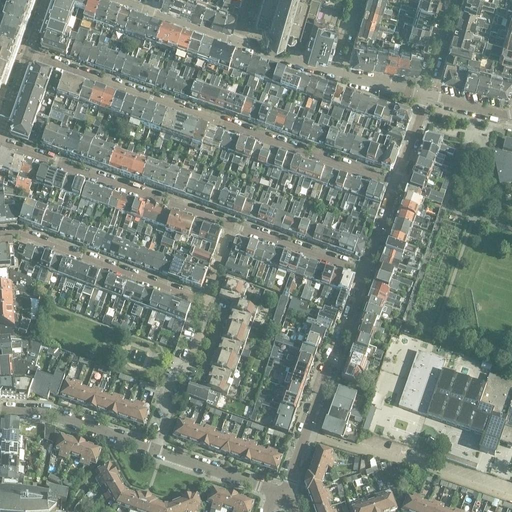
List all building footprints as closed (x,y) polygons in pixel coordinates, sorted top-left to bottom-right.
[(0,0),(0,6),(6,9),(25,15),(29,5),(15,0),(0,0)] [(55,0),(55,2),(75,9),(86,13),(90,2),(84,0),(55,0)] [(170,0),(168,8),(178,11),(182,0),(170,0)] [(182,0),(178,11),(189,15),(193,0),(182,0)] [(193,0),(189,15),(199,19),(205,0),(193,0)] [(205,0),(199,19),(209,22),(216,3),(217,0),(205,0)] [(217,0),(216,3),(209,22),(220,26),(226,6),(228,0),(232,0),(235,1),(239,2),(239,0),(217,0)] [(228,0),(226,6),(220,26),(229,29),(232,28),(237,10),(235,9),(233,8),(234,4),(238,5),(239,2),(235,1),(232,0),(228,0)] [(265,29),(266,29),(266,28),(265,33),(264,33),(265,34),(266,33),(283,38),(284,39),(285,39),(284,37),(285,33),(286,33),(286,36),(289,38),(293,38),(296,34),(295,31),(298,32),(299,33),(308,0),(260,0),(255,20),(263,22),(261,23),(260,26),(262,29),(265,29)] [(306,39),(307,39),(313,16),(318,0),(308,0),(299,33),(298,32),(298,33),(299,33),(297,36),(300,39),(303,40),(306,39)] [(373,0),(366,0),(365,6),(383,12),(383,11),(391,14),(391,12),(392,9),(384,7),(385,3),(373,0)] [(418,0),(418,4),(435,9),(437,0),(436,0),(418,0)] [(473,0),(462,0),(461,6),(479,11),(480,7),(493,11),(495,12),(496,7),(491,6),(481,2),(473,0)] [(55,2),(51,14),(71,21),(82,24),(86,13),(75,9),(55,2)] [(90,2),(86,13),(83,22),(82,24),(80,30),(88,33),(90,34),(93,25),(100,5),(90,2)] [(400,7),(415,12),(432,17),(435,9),(418,4),(417,8),(403,4),(401,3),(400,7)] [(100,5),(93,25),(90,34),(94,35),(100,37),(102,33),(103,29),(110,9),(100,5)] [(0,18),(2,20),(22,26),(25,15),(6,9),(0,6),(0,18)] [(365,6),(362,15),(380,20),(381,16),(390,18),(390,17),(397,19),(398,16),(394,14),(391,14),(383,11),(383,12),(365,6)] [(461,6),(458,14),(477,19),(485,22),(486,18),(478,16),(479,11),(461,6)] [(414,16),(413,21),(430,25),(432,17),(415,12),(400,7),(398,12),(414,16)] [(110,9),(103,29),(102,33),(112,36),(114,32),(120,13),(110,9)] [(120,13),(114,32),(118,34),(117,37),(123,39),(124,36),(131,16),(120,13)] [(51,14),(47,25),(67,32),(78,36),(80,30),(82,24),(71,21),(51,14)] [(458,14),(456,23),(474,28),(475,24),(489,28),(490,24),(485,22),(477,19),(458,14)] [(362,15),(360,23),(378,28),(383,30),(392,33),(394,28),(379,24),(380,20),(362,15)] [(131,16),(124,36),(123,39),(122,42),(132,46),(134,40),(141,20),(131,16)] [(313,16),(307,39),(302,54),(318,59),(318,57),(326,59),(329,57),(338,27),(335,26),(324,23),(325,20),(313,16)] [(0,31),(18,37),(22,26),(2,20),(0,18),(0,31)] [(141,20),(134,40),(132,46),(143,50),(145,43),(151,24),(141,20)] [(403,26),(411,29),(428,34),(430,25),(413,21),(412,25),(404,22),(403,26)] [(369,35),(375,37),(380,38),(383,30),(378,28),(360,23),(358,31),(369,35)] [(456,23),(453,31),(472,36),(472,37),(487,41),(488,37),(473,33),(474,28),(456,23)] [(145,43),(143,50),(142,50),(146,52),(147,52),(150,45),(155,47),(162,27),(151,24),(145,43)] [(47,25),(43,37),(70,46),(74,47),(75,44),(76,42),(78,36),(67,32),(47,25)] [(399,35),(408,37),(408,38),(423,42),(425,42),(428,34),(411,29),(403,26),(402,26),(399,35)] [(496,31),(506,34),(511,35),(511,26),(508,26),(507,30),(497,27),(496,31)] [(162,27),(155,47),(165,51),(172,31),(162,27)] [(75,44),(74,47),(70,59),(78,62),(88,33),(80,30),(78,36),(76,42),(75,44)] [(504,38),(503,42),(511,44),(511,35),(506,34),(496,31),(490,30),(489,34),(504,38)] [(0,43),(14,48),(18,37),(0,31),(0,43)] [(172,31),(165,51),(166,51),(164,54),(162,60),(168,62),(173,63),(176,54),(183,34),(172,31)] [(349,60),(351,63),(361,65),(366,45),(359,43),(360,38),(368,40),(369,35),(358,31),(354,42),(349,60)] [(453,31),(451,40),(472,46),(471,50),(483,54),(485,50),(486,46),(487,41),(472,37),(472,36),(453,31)] [(88,33),(78,62),(87,64),(92,48),(89,47),(93,35),(90,34),(88,33)] [(183,34),(176,54),(173,63),(178,65),(183,67),(186,58),(193,38),(183,34)] [(366,45),(361,65),(372,66),(377,45),(377,47),(371,45),(372,41),(373,42),(374,37),(369,35),(366,45)] [(43,37),(40,45),(42,49),(66,57),(70,46),(43,37)] [(92,48),(87,64),(95,68),(105,39),(100,37),(99,42),(97,50),(92,48)] [(193,38),(186,58),(183,67),(186,68),(190,69),(193,71),(196,62),(203,42),(193,38)] [(105,39),(95,68),(104,70),(109,54),(105,53),(110,41),(105,39)] [(448,49),(460,52),(469,55),(471,50),(472,46),(451,40),(448,49)] [(377,45),(372,66),(382,67),(389,47),(390,42),(383,41),(382,46),(378,45),(377,45)] [(486,46),(501,50),(511,53),(511,44),(503,42),(502,46),(487,41),(486,46)] [(203,42),(196,62),(193,71),(194,71),(199,72),(203,74),(204,74),(206,70),(207,65),(214,45),(203,42)] [(389,47),(382,67),(394,69),(399,48),(394,47),(395,44),(390,42),(389,47)] [(0,55),(10,59),(14,48),(0,43),(0,55)] [(109,54),(104,70),(112,73),(118,57),(121,49),(122,46),(118,44),(114,56),(109,54)] [(214,45),(207,65),(206,70),(216,73),(217,69),(224,49),(214,45)] [(410,50),(404,70),(414,71),(417,69),(422,52),(423,48),(416,46),(415,50),(411,48),(410,50)] [(500,54),(499,58),(505,60),(510,62),(511,62),(511,53),(501,50),(486,46),(485,50),(500,54)] [(399,48),(394,69),(404,70),(410,50),(399,48)] [(118,57),(112,73),(120,76),(126,60),(127,60),(128,57),(124,56),(125,50),(121,49),(118,57)] [(126,60),(120,76),(129,79),(139,51),(134,49),(130,61),(127,60),(126,60)] [(224,49),(217,69),(224,71),(222,76),(226,78),(228,73),(229,70),(235,53),(224,49)] [(448,49),(446,58),(440,76),(442,79),(451,81),(457,61),(458,61),(460,52),(448,49)] [(139,51),(129,79),(137,82),(143,66),(144,62),(140,61),(143,53),(142,52),(139,51)] [(235,53),(229,70),(233,71),(231,78),(235,80),(237,73),(243,56),(235,53)] [(0,67),(7,69),(10,59),(0,55),(0,67)] [(467,63),(461,83),(473,86),(479,66),(473,65),(475,57),(469,55),(467,63)] [(143,66),(137,82),(146,85),(151,69),(156,57),(151,56),(147,67),(143,66)] [(243,56),(237,73),(235,80),(237,80),(237,79),(240,79),(241,74),(246,76),(252,59),(243,56)] [(151,69),(146,85),(154,88),(160,72),(156,71),(160,59),(156,58),(156,57),(151,69)] [(252,59),(246,76),(250,77),(245,88),(250,90),(254,79),(260,62),(252,59)] [(502,72),(496,92),(506,95),(509,93),(511,81),(511,74),(511,75),(507,74),(510,62),(505,60),(504,65),(502,72)] [(457,61),(451,81),(461,83),(467,63),(458,61),(457,61)] [(160,72),(154,88),(163,91),(169,75),(173,63),(168,62),(164,73),(160,72)] [(260,62),(254,79),(250,90),(253,91),(255,92),(259,80),(263,82),(269,65),(260,62)] [(169,75),(163,91),(171,94),(177,78),(178,78),(180,73),(176,71),(178,65),(173,63),(169,75)] [(269,65),(263,82),(267,83),(263,95),(266,96),(267,96),(271,85),(277,68),(269,65)] [(479,66),(473,86),(485,89),(490,69),(479,66)] [(32,69),(29,79),(57,89),(60,79),(61,77),(35,68),(32,69)] [(177,78),(171,94),(180,97),(186,81),(190,69),(186,68),(182,80),(178,78),(177,78)] [(277,68),(271,85),(275,86),(271,98),(276,99),(280,88),(286,71),(277,68)] [(186,81),(180,97),(189,100),(194,84),(190,83),(194,71),(193,71),(190,69),(186,81)] [(490,69),(485,89),(496,92),(502,72),(490,69)] [(286,71),(280,88),(276,99),(279,100),(283,102),(284,102),(285,100),(286,98),(281,96),(284,89),(288,91),(294,74),(286,71)] [(194,84),(189,100),(198,104),(203,87),(199,86),(203,74),(199,72),(195,84),(194,84)] [(294,74),(288,91),(292,92),(289,99),(288,101),(285,100),(284,102),(292,105),(293,105),(297,94),(302,77),(294,74)] [(203,87),(198,104),(206,107),(212,90),(216,79),(208,75),(206,80),(211,82),(208,89),(203,87)] [(62,80),(59,89),(55,101),(51,112),(62,116),(67,101),(74,81),(63,77),(62,80)] [(302,77),(297,94),(293,105),(296,107),(297,107),(301,95),(305,97),(311,80),(302,77)] [(57,89),(29,79),(25,90),(55,101),(59,89),(57,89)] [(212,90),(206,107),(215,110),(221,93),(216,92),(220,80),(216,79),(212,90)] [(311,80),(305,97),(308,98),(306,105),(302,104),(301,108),(308,111),(309,111),(313,100),(319,83),(311,80)] [(74,81),(67,101),(62,116),(65,117),(69,118),(73,120),(78,105),(85,85),(74,81)] [(319,83),(313,100),(309,111),(314,113),(317,102),(322,104),(328,86),(319,83)] [(229,96),(223,113),(232,116),(237,99),(234,98),(238,86),(233,84),(232,89),(229,96)] [(85,85),(78,105),(73,120),(78,121),(80,115),(79,115),(82,106),(89,108),(96,89),(85,85)] [(328,86),(322,104),(318,114),(321,115),(326,117),(327,117),(328,114),(323,113),(326,105),(330,107),(331,106),(337,89),(328,86)] [(221,93),(215,110),(223,113),(229,96),(232,89),(228,88),(225,95),(221,93)] [(237,99),(232,116),(240,119),(250,90),(245,88),(243,95),(239,94),(237,99)] [(96,89),(89,108),(99,112),(105,92),(96,89)] [(337,89),(331,106),(335,107),(330,118),(335,120),(339,108),(345,92),(337,89)] [(55,101),(25,90),(21,102),(40,109),(40,108),(51,112),(55,101)] [(250,90),(240,119),(248,121),(254,105),(255,101),(252,100),(253,91),(250,90)] [(105,92),(99,112),(109,115),(116,96),(105,92)] [(345,92),(339,108),(335,120),(338,121),(340,122),(344,110),(348,111),(353,95),(345,92)] [(254,105),(248,121),(256,124),(262,108),(266,96),(263,95),(262,94),(258,106),(254,105)] [(353,95),(348,111),(351,113),(347,124),(351,126),(352,126),(356,114),(362,98),(353,95)] [(116,96),(109,115),(120,119),(126,100),(116,96)] [(262,108),(256,124),(265,127),(271,111),(274,99),(270,97),(266,109),(262,108)] [(362,98),(356,114),(352,126),(359,128),(360,129),(361,126),(357,125),(360,116),(364,117),(370,101),(362,98)] [(271,111),(265,127),(273,130),(279,114),(275,112),(279,100),(274,99),(271,111)] [(126,100),(120,119),(130,123),(137,103),(126,100)] [(370,101),(364,117),(368,119),(364,130),(367,131),(369,132),(373,120),(378,104),(370,101)] [(21,102),(17,113),(36,120),(47,124),(48,119),(51,112),(40,108),(40,109),(21,102)] [(279,114),(273,130),(282,133),(288,117),(292,105),(284,102),(283,102),(281,107),(285,108),(283,115),(279,114)] [(137,103),(130,123),(128,129),(138,132),(140,126),(147,107),(137,103)] [(378,104),(373,120),(369,132),(375,134),(377,135),(378,131),(374,129),(377,122),(381,123),(387,106),(378,104)] [(288,117),(282,133),(290,136),(296,120),(292,118),(296,107),(293,105),(292,105),(288,117)] [(387,106),(381,123),(385,124),(382,132),(378,131),(377,135),(380,136),(385,138),(389,128),(390,126),(391,121),(395,109),(387,106)] [(147,107),(140,126),(138,132),(135,142),(139,144),(142,136),(143,137),(146,128),(150,130),(157,111),(147,107)] [(391,121),(407,127),(411,117),(410,114),(409,114),(395,109),(391,121)] [(157,111),(150,130),(148,136),(158,139),(160,134),(160,133),(167,114),(157,111)] [(305,123),(299,139),(307,142),(313,126),(309,124),(312,116),(312,117),(314,113),(309,111),(308,111),(307,114),(305,123)] [(51,112),(48,119),(62,124),(65,117),(62,116),(51,112)] [(17,113),(13,125),(43,135),(47,124),(36,120),(17,113)] [(167,114),(160,133),(160,134),(158,139),(155,149),(160,151),(163,141),(169,143),(171,138),(178,118),(167,114)] [(296,120),(290,136),(299,139),(305,123),(307,114),(305,114),(304,116),(302,115),(300,121),(296,120)] [(313,126),(307,142),(316,145),(326,117),(321,115),(317,127),(313,126)] [(59,132),(52,151),(64,156),(71,136),(66,134),(67,130),(66,127),(69,118),(65,117),(62,124),(59,132)] [(326,117),(316,145),(324,148),(330,131),(326,130),(330,118),(327,117),(326,117)] [(171,138),(181,141),(188,122),(178,118),(171,138)] [(330,131),(324,148),(333,151),(343,123),(340,122),(338,121),(334,133),(330,131)] [(390,126),(389,128),(405,134),(407,127),(391,121),(390,126)] [(188,122),(181,141),(180,145),(190,148),(191,145),(198,125),(188,122)] [(343,123),(333,151),(341,154),(347,137),(343,136),(347,124),(343,123)] [(13,125),(10,134),(11,137),(39,147),(43,135),(13,125)] [(198,125),(191,145),(190,148),(201,152),(201,151),(202,149),(203,146),(209,129),(198,125)] [(347,137),(341,154),(349,157),(359,128),(352,126),(351,126),(350,130),(353,131),(351,139),(347,137)] [(41,145),(41,147),(52,151),(59,132),(48,128),(42,145),(41,145)] [(359,128),(349,157),(357,160),(363,143),(359,142),(364,130),(360,129),(359,128)] [(387,138),(391,140),(399,143),(402,143),(405,134),(389,128),(385,138),(387,138)] [(209,129),(203,146),(202,149),(201,151),(209,154),(211,148),(216,132),(209,129)] [(363,143),(357,160),(365,163),(375,134),(369,132),(367,131),(365,137),(369,138),(367,144),(363,143)] [(216,132),(211,148),(209,154),(208,156),(212,157),(214,150),(218,151),(224,134),(216,132)] [(224,134),(218,151),(222,152),(220,158),(222,158),(221,160),(223,161),(226,154),(232,137),(224,134)] [(375,134),(365,163),(373,165),(379,149),(376,147),(380,136),(377,135),(375,134)] [(71,136),(64,156),(76,160),(82,140),(71,136)] [(425,138),(422,146),(439,151),(453,156),(454,152),(441,147),(442,143),(442,140),(427,137),(427,136),(424,138),(425,138)] [(232,137),(226,154),(223,161),(227,163),(230,155),(234,157),(240,140),(232,137)] [(379,149),(373,165),(380,168),(381,167),(382,167),(388,149),(391,140),(387,138),(383,150),(379,149)] [(511,141),(505,139),(505,140),(503,149),(502,149),(502,150),(511,152),(511,141)] [(93,143),(82,140),(76,160),(86,163),(93,143)] [(104,147),(97,167),(108,171),(115,152),(115,151),(109,149),(111,142),(107,140),(104,147)] [(240,140),(234,157),(238,158),(233,170),(238,171),(242,159),(248,143),(240,140)] [(381,167),(380,168),(390,171),(392,170),(398,153),(402,143),(399,143),(391,140),(388,149),(382,167),(381,167)] [(104,147),(93,143),(86,163),(97,167),(104,147)] [(248,143),(242,159),(238,171),(242,173),(246,161),(249,162),(255,145),(248,143)] [(255,145),(249,162),(253,164),(251,171),(255,173),(257,165),(263,148),(255,145)] [(422,146),(419,154),(449,164),(450,160),(445,158),(438,155),(439,151),(422,146)] [(126,156),(119,175),(130,179),(137,160),(131,158),(134,149),(129,147),(126,156)] [(115,152),(108,171),(119,175),(126,156),(119,153),(120,150),(116,148),(115,151),(115,152)] [(263,148),(257,165),(253,178),(252,183),(258,185),(260,181),(256,180),(262,166),(265,168),(271,151),(263,148)] [(140,149),(137,160),(130,179),(141,183),(147,164),(148,162),(149,159),(144,157),(146,151),(140,149)] [(271,151),(265,168),(269,169),(266,178),(270,179),(273,171),(279,154),(271,151)] [(511,156),(492,151),(499,187),(511,184),(511,156)] [(1,154),(0,155),(0,186),(2,187),(6,187),(9,176),(12,169),(11,169),(15,159),(1,154)] [(279,154),(273,171),(270,179),(269,181),(273,183),(277,172),(281,173),(287,156),(279,154)] [(419,154),(416,162),(433,168),(435,164),(442,167),(442,166),(447,168),(449,164),(419,154)] [(287,156),(281,173),(285,174),(280,186),(284,187),(286,183),(288,175),(294,159),(287,156)] [(12,169),(9,176),(6,187),(14,190),(18,179),(24,163),(15,159),(11,169),(12,169)] [(294,159),(288,175),(286,183),(290,184),(292,177),(296,178),(302,162),(294,159)] [(147,164),(141,183),(152,187),(159,166),(148,162),(147,164)] [(302,162),(296,178),(300,179),(295,195),(298,196),(304,180),(303,180),(309,164),(302,162)] [(443,172),(433,168),(416,162),(413,171),(430,177),(440,180),(443,172)] [(14,190),(22,194),(29,196),(30,193),(29,192),(29,190),(24,188),(32,165),(24,163),(18,179),(14,190)] [(309,164),(303,180),(304,180),(298,196),(297,199),(300,200),(301,200),(302,197),(307,182),(311,183),(317,167),(309,164)] [(24,188),(29,190),(31,184),(35,186),(41,168),(32,165),(24,188)] [(159,166),(152,187),(163,190),(169,170),(159,166)] [(317,167),(311,183),(315,184),(310,197),(314,198),(318,186),(324,170),(317,167)] [(41,168),(35,186),(39,187),(36,196),(40,197),(43,189),(50,171),(41,168)] [(169,170),(163,190),(173,194),(180,174),(169,170)] [(180,174),(173,194),(184,198),(191,178),(193,174),(182,170),(180,174)] [(324,170),(318,186),(314,198),(312,204),(315,205),(316,202),(317,203),(322,187),(326,188),(332,172),(324,170)] [(43,189),(40,197),(39,200),(44,202),(48,190),(51,191),(52,190),(52,191),(58,174),(50,171),(43,189)] [(413,171),(410,179),(427,185),(433,187),(434,183),(436,183),(438,179),(430,177),(413,171)] [(214,191),(209,207),(217,209),(222,194),(218,192),(222,180),(221,179),(223,173),(220,172),(218,178),(218,180),(216,186),(214,191)] [(332,172),(326,188),(329,190),(325,202),(329,204),(334,191),(339,175),(332,172)] [(191,178),(184,198),(193,201),(198,185),(200,180),(202,175),(202,174),(198,173),(195,179),(191,178)] [(58,174),(52,191),(48,203),(50,204),(52,205),(57,192),(61,194),(66,177),(58,174)] [(339,175),(334,191),(329,204),(328,206),(332,208),(338,192),(341,194),(347,178),(339,175)] [(66,177),(61,194),(56,206),(59,207),(61,208),(65,195),(70,197),(75,180),(66,177)] [(216,186),(218,180),(210,177),(208,183),(216,186)] [(347,178),(341,194),(345,195),(340,209),(344,211),(345,209),(349,196),(355,180),(347,178)] [(410,179),(407,188),(442,201),(445,192),(440,190),(439,195),(431,191),(426,189),(427,185),(410,179)] [(75,180),(70,197),(65,210),(67,210),(71,212),(72,209),(73,207),(76,199),(79,200),(85,184),(75,180)] [(198,185),(193,201),(201,204),(206,188),(208,183),(202,181),(200,180),(198,185)] [(355,180),(349,196),(345,209),(348,210),(353,198),(356,199),(362,183),(355,180)] [(362,183),(356,199),(360,200),(358,207),(361,209),(364,202),(369,185),(362,183)] [(87,184),(81,200),(76,214),(81,216),(84,207),(88,209),(90,203),(95,187),(87,184)] [(230,197),(225,212),(233,215),(238,200),(234,198),(238,187),(234,185),(233,190),(230,197)] [(377,188),(369,185),(364,202),(360,211),(368,214),(371,204),(377,188)] [(0,197),(3,197),(15,198),(16,193),(6,189),(2,190),(2,187),(0,186),(0,197)] [(95,187),(90,203),(85,217),(90,219),(95,205),(98,206),(104,190),(95,187)] [(206,188),(201,204),(209,207),(214,191),(206,188)] [(222,194),(217,209),(225,212),(230,197),(233,190),(228,188),(227,191),(224,190),(222,194)] [(238,200),(233,215),(241,218),(246,202),(250,189),(246,188),(243,196),(240,194),(238,200)] [(377,188),(371,204),(375,206),(379,207),(385,191),(377,188)] [(407,188),(404,197),(409,199),(409,198),(421,203),(423,204),(425,200),(428,200),(441,205),(442,201),(407,188)] [(246,202),(241,218),(248,221),(254,205),(250,204),(254,191),(250,189),(246,202)] [(262,208),(256,223),(265,226),(270,211),(265,209),(270,197),(271,194),(275,196),(277,192),(269,189),(267,194),(266,196),(262,208)] [(104,190),(98,206),(99,206),(94,221),(99,223),(104,208),(107,209),(113,193),(104,190)] [(113,193),(107,209),(111,211),(106,225),(110,227),(115,212),(120,196),(113,193)] [(254,205),(248,221),(256,223),(262,208),(266,196),(267,194),(263,193),(258,207),(254,205)] [(120,196),(115,212),(110,227),(114,228),(119,213),(122,214),(128,199),(120,196)] [(3,197),(0,197),(0,223),(3,223),(17,222),(25,199),(20,198),(15,198),(3,197)] [(404,197),(401,205),(418,210),(433,216),(434,212),(427,210),(428,208),(420,206),(421,203),(409,198),(409,199),(404,197)] [(270,211),(265,226),(272,229),(278,214),(282,201),(283,199),(279,198),(274,212),(270,211)] [(128,199),(122,214),(127,216),(122,231),(126,232),(129,222),(131,217),(130,217),(136,201),(128,199)] [(299,204),(288,235),(297,238),(302,222),(297,221),(301,210),(304,202),(301,200),(300,200),(299,204)] [(140,221),(146,205),(136,201),(130,217),(131,217),(129,222),(133,223),(134,223),(135,219),(140,221)] [(278,214),(272,229),(280,232),(286,217),(282,215),(286,203),(282,201),(278,214)] [(26,203),(19,222),(30,227),(37,207),(26,203)] [(286,217),(280,232),(288,235),(299,204),(295,203),(290,218),(286,217)] [(48,211),(40,231),(49,234),(55,216),(51,215),(52,210),(57,211),(59,207),(56,206),(52,205),(50,204),(47,211),(48,211)] [(146,205),(140,221),(136,232),(140,234),(144,222),(149,224),(154,208),(146,205)] [(401,205),(398,213),(429,223),(430,219),(424,217),(425,216),(417,214),(418,210),(401,205)] [(37,207),(30,227),(40,231),(48,211),(47,211),(37,207)] [(55,216),(49,234),(57,237),(67,210),(65,210),(61,208),(59,207),(57,211),(61,213),(59,218),(55,216)] [(154,208),(149,224),(144,236),(149,238),(152,231),(151,230),(153,225),(158,227),(163,211),(154,208)] [(310,225),(305,240),(312,243),(318,228),(314,227),(320,210),(316,208),(315,211),(310,225)] [(67,210),(57,237),(66,240),(72,224),(72,223),(68,221),(71,212),(67,210)] [(302,222),(297,238),(305,240),(310,225),(315,211),(311,210),(306,224),(302,222)] [(318,228),(312,243),(320,246),(326,231),(331,216),(333,212),(330,210),(328,214),(327,214),(321,229),(318,228)] [(163,211),(158,227),(155,233),(164,236),(172,214),(163,211)] [(349,217),(357,220),(359,215),(351,212),(349,217)] [(396,220),(413,226),(421,229),(422,226),(427,228),(429,223),(398,213),(396,220)] [(165,233),(164,236),(163,239),(174,243),(176,237),(183,218),(172,214),(165,233)] [(367,223),(367,224),(372,226),(375,218),(368,215),(365,222),(367,223)] [(326,231),(320,246),(328,249),(334,234),(330,232),(335,217),(331,216),(326,231)] [(81,226),(74,243),(82,246),(89,229),(85,227),(87,221),(89,222),(90,219),(85,217),(84,217),(83,219),(81,226)] [(341,236),(336,252),(344,254),(349,239),(345,238),(352,219),(348,217),(346,223),(341,236)] [(72,224),(66,240),(74,243),(81,226),(83,219),(79,218),(77,224),(72,223),(72,224)] [(183,218),(176,237),(174,243),(178,244),(185,247),(186,247),(188,241),(189,238),(194,222),(183,218)] [(396,220),(393,228),(410,234),(422,238),(424,234),(412,230),(413,226),(396,220)] [(89,229),(82,246),(91,249),(101,223),(99,223),(94,221),(92,225),(95,226),(94,231),(89,229)] [(136,232),(131,230),(133,223),(129,222),(126,232),(134,236),(136,232)] [(194,222),(189,238),(188,241),(186,247),(194,250),(194,249),(198,241),(203,226),(194,222)] [(334,234),(328,249),(336,252),(341,236),(346,223),(343,222),(342,225),(341,225),(337,235),(334,234)] [(101,223),(91,249),(99,252),(106,235),(102,234),(104,228),(109,230),(110,227),(106,225),(101,223)] [(203,226),(198,241),(194,249),(199,251),(202,242),(206,244),(212,229),(203,226)] [(106,235),(99,252),(108,256),(114,238),(118,229),(114,228),(110,237),(106,235)] [(349,239),(344,254),(352,257),(358,242),(362,229),(358,228),(354,241),(349,239)] [(393,228),(390,236),(408,242),(409,239),(421,243),(422,238),(410,234),(393,228)] [(114,238),(108,256),(116,259),(123,242),(119,240),(121,234),(123,231),(122,231),(118,229),(114,238)] [(212,229),(206,244),(211,246),(209,251),(207,254),(212,256),(214,252),(221,232),(212,229)] [(358,242),(352,257),(359,260),(361,259),(368,238),(364,236),(366,230),(362,229),(358,242)] [(131,245),(125,262),(133,265),(140,248),(136,246),(140,235),(136,233),(135,236),(131,245)] [(123,242),(116,259),(125,262),(131,245),(135,236),(131,234),(130,238),(127,243),(123,242)] [(390,236),(388,243),(405,250),(416,253),(418,249),(407,245),(408,242),(390,236)] [(236,239),(229,258),(227,264),(234,267),(236,261),(238,255),(243,240),(238,238),(236,239)] [(148,251),(142,268),(150,271),(157,254),(153,253),(156,245),(157,240),(153,239),(151,245),(148,251)] [(174,243),(163,239),(160,247),(172,251),(173,248),(176,249),(178,244),(174,243)] [(243,240),(238,255),(241,257),(239,262),(237,268),(241,270),(243,264),(251,243),(243,240)] [(140,248),(133,265),(142,268),(148,251),(151,245),(142,242),(140,248)] [(0,250),(7,250),(7,252),(11,251),(12,251),(13,251),(13,243),(12,243),(0,243),(0,250)] [(251,243),(243,264),(241,270),(249,272),(250,267),(252,261),(253,260),(258,245),(251,243)] [(388,243),(385,252),(402,258),(409,260),(407,267),(418,271),(423,257),(417,255),(417,254),(416,253),(405,250),(388,243)] [(258,245),(253,260),(252,261),(256,263),(251,277),(256,279),(261,264),(266,248),(258,245)] [(23,257),(21,262),(26,264),(24,270),(25,270),(22,276),(24,277),(26,277),(29,272),(31,266),(37,250),(27,246),(26,251),(24,256),(23,257)] [(19,248),(17,255),(23,257),(24,256),(26,251),(19,248)] [(157,254),(150,271),(159,275),(168,250),(164,248),(161,256),(157,254)] [(266,248),(261,264),(256,279),(261,280),(266,266),(269,267),(275,251),(266,248)] [(194,250),(191,258),(191,259),(198,261),(203,263),(209,265),(212,256),(207,254),(199,251),(194,249),(194,250)] [(7,250),(0,250),(0,270),(7,270),(18,269),(17,254),(14,254),(13,251),(12,251),(11,251),(7,252),(7,250)] [(31,266),(29,272),(33,273),(35,267),(40,269),(43,261),(46,253),(37,250),(31,266)] [(168,250),(159,275),(168,278),(174,261),(170,259),(173,251),(172,251),(168,250)] [(275,251),(269,267),(273,268),(266,288),(271,290),(274,282),(278,270),(283,254),(275,251)] [(385,252),(382,259),(399,265),(407,267),(409,260),(402,258),(385,252)] [(36,278),(35,281),(36,281),(37,281),(39,282),(40,282),(42,283),(45,284),(47,278),(48,276),(49,273),(50,269),(52,264),(55,257),(50,255),(46,253),(43,261),(40,269),(36,278)] [(174,261),(168,278),(178,282),(188,257),(177,253),(174,261)] [(283,254),(278,270),(274,282),(278,284),(282,272),(286,273),(292,257),(283,254)] [(48,276),(45,284),(48,285),(53,274),(58,276),(64,260),(55,257),(52,264),(50,269),(49,273),(48,276)] [(188,257),(178,282),(189,286),(195,269),(196,266),(190,264),(191,259),(188,257)] [(292,257),(286,273),(290,274),(283,295),(287,296),(288,295),(292,283),(294,276),(300,260),(292,257)] [(382,259),(379,267),(396,273),(397,270),(411,275),(412,270),(399,265),(382,259)] [(64,260),(58,276),(62,278),(59,288),(58,290),(62,292),(63,290),(63,289),(64,287),(67,280),(73,264),(64,260)] [(300,260),(294,276),(303,279),(309,263),(300,260)] [(309,263),(303,279),(306,280),(300,299),(305,301),(311,282),(317,266),(309,263)] [(67,280),(64,287),(73,290),(74,288),(76,283),(82,267),(73,264),(67,280)] [(227,264),(224,272),(246,280),(249,272),(241,270),(237,268),(234,267),(227,264)] [(195,269),(189,286),(200,290),(206,273),(207,270),(202,268),(196,266),(195,269)] [(317,266),(311,282),(305,301),(310,302),(316,284),(320,285),(325,269),(317,266)] [(76,283),(74,288),(78,290),(76,295),(75,299),(80,301),(81,297),(85,286),(91,270),(82,267),(76,283)] [(379,267),(376,276),(390,281),(404,286),(406,281),(392,276),(394,272),(396,273),(379,267)] [(325,269),(320,285),(324,286),(319,299),(324,301),(325,300),(328,288),(334,272),(325,269)] [(7,270),(0,270),(0,289),(8,289),(9,289),(11,289),(13,290),(19,291),(20,292),(26,294),(30,296),(36,281),(30,279),(26,277),(24,277),(22,276),(21,276),(17,274),(10,271),(7,270)] [(81,297),(80,301),(83,302),(84,301),(85,298),(88,289),(89,288),(93,289),(94,290),(100,274),(91,270),(85,286),(81,297)] [(334,272),(328,288),(325,300),(329,301),(333,290),(337,291),(343,275),(334,272)] [(100,274),(94,290),(99,291),(95,302),(99,303),(103,293),(109,277),(100,274)] [(337,291),(348,295),(354,279),(343,275),(337,291)] [(376,276),(373,285),(379,287),(387,290),(389,286),(403,290),(404,286),(390,281),(376,276)] [(99,303),(97,308),(101,310),(107,295),(110,296),(112,296),(118,281),(109,277),(103,293),(99,303)] [(244,283),(226,277),(219,298),(235,303),(244,306),(246,299),(244,298),(246,291),(242,289),(244,283)] [(116,298),(112,311),(116,313),(116,314),(121,300),(127,284),(118,281),(112,296),(114,297),(116,298)] [(121,300),(116,314),(120,315),(125,301),(130,303),(136,287),(127,284),(121,300)] [(373,285),(370,293),(399,303),(400,299),(389,294),(390,291),(387,290),(379,287),(373,285)] [(136,287),(130,303),(135,305),(131,314),(131,315),(135,317),(135,316),(139,307),(145,291),(136,287)] [(8,289),(0,289),(0,300),(21,299),(21,300),(29,301),(30,296),(26,294),(20,292),(19,291),(13,290),(11,289),(9,289),(8,289)] [(135,316),(135,317),(139,318),(140,317),(143,308),(148,310),(154,294),(145,291),(139,307),(135,316)] [(341,313),(348,295),(337,291),(330,310),(341,313)] [(370,293),(367,301),(384,307),(385,304),(393,306),(399,308),(401,304),(399,303),(370,293)] [(153,312),(147,327),(152,329),(152,327),(157,313),(163,298),(154,294),(148,310),(153,312)] [(272,322),(280,324),(287,299),(280,297),(272,322)] [(157,313),(152,327),(156,329),(162,315),(166,317),(172,301),(163,298),(157,313)] [(21,299),(0,300),(0,327),(5,330),(14,333),(18,334),(25,336),(27,337),(29,339),(35,323),(37,317),(44,304),(45,303),(38,300),(30,300),(29,301),(21,300),(21,299)] [(293,311),(313,318),(317,320),(334,325),(336,321),(338,322),(340,316),(341,316),(338,315),(324,310),(321,309),(319,315),(307,311),(309,305),(292,299),(288,310),(293,311)] [(166,317),(164,321),(169,323),(167,329),(170,330),(171,330),(175,320),(181,304),(172,301),(166,317)] [(367,301),(364,309),(381,315),(390,318),(393,319),(395,315),(390,314),(391,313),(383,310),(384,307),(367,301)] [(235,303),(225,332),(247,340),(251,328),(258,331),(260,325),(253,322),(257,311),(244,306),(235,303)] [(175,320),(171,330),(172,330),(176,332),(178,326),(183,327),(184,324),(190,308),(181,304),(175,320)] [(364,309),(361,317),(376,322),(378,323),(379,320),(389,323),(390,318),(381,315),(364,309)] [(285,319),(290,321),(293,311),(288,310),(285,319)] [(361,317),(358,328),(372,333),(382,336),(388,338),(390,333),(376,329),(378,323),(376,322),(361,317)] [(307,322),(307,321),(304,320),(302,325),(306,327),(311,328),(328,334),(330,330),(332,331),(334,325),(317,320),(313,318),(311,323),(307,322)] [(397,335),(401,322),(396,320),(391,333),(397,335)] [(0,340),(10,339),(10,340),(15,340),(14,340),(17,340),(33,341),(29,339),(27,337),(25,336),(18,334),(14,333),(5,330),(0,327),(0,340)] [(305,337),(308,338),(320,342),(322,343),(324,339),(326,340),(328,334),(311,328),(306,327),(304,332),(298,330),(297,334),(298,334),(305,337)] [(358,328),(355,337),(355,338),(370,343),(370,342),(369,342),(371,336),(381,340),(382,336),(372,333),(358,328)] [(225,332),(215,360),(237,368),(241,357),(248,359),(250,353),(243,351),(247,340),(225,332)] [(281,340),(301,347),(316,352),(318,348),(320,349),(322,343),(320,342),(308,338),(305,337),(298,334),(296,340),(284,336),(284,335),(277,333),(276,338),(281,340)] [(299,352),(298,357),(313,362),(313,361),(315,360),(316,358),(315,356),(316,352),(301,347),(281,340),(276,338),(274,343),(280,345),(299,352)] [(354,343),(352,348),(381,358),(383,353),(368,348),(370,343),(355,338),(353,341),(354,343)] [(10,339),(0,340),(0,351),(11,350),(21,349),(21,350),(39,355),(41,347),(41,344),(33,341),(17,340),(14,340),(15,340),(10,340),(10,339)] [(349,356),(349,358),(365,363),(365,362),(363,362),(365,357),(373,360),(373,359),(380,362),(381,358),(352,348),(351,351),(350,352),(349,355),(349,356)] [(11,350),(0,351),(0,362),(12,361),(18,361),(36,366),(39,355),(21,350),(21,349),(11,350)] [(426,417),(441,372),(445,361),(417,352),(398,407),(426,417)] [(74,356),(71,366),(76,369),(78,363),(80,359),(80,358),(74,356)] [(284,363),(294,367),(310,372),(311,367),(313,366),(313,364),(313,363),(313,362),(298,357),(296,362),(278,356),(276,360),(284,363)] [(271,358),(267,369),(271,370),(272,370),(275,360),(271,358)] [(347,363),(345,368),(374,378),(376,374),(369,371),(363,368),(365,363),(349,358),(347,359),(346,362),(347,363)] [(215,360),(204,388),(227,396),(231,385),(238,387),(240,381),(233,379),(237,368),(215,360)] [(12,361),(0,362),(0,383),(13,383),(23,381),(26,381),(29,381),(29,376),(35,378),(35,375),(36,374),(37,369),(35,368),(36,366),(18,361),(12,361)] [(480,367),(490,371),(492,365),(482,362),(480,367)] [(287,375),(291,376),(306,381),(307,381),(308,380),(309,378),(308,376),(310,372),(294,367),(284,363),(282,367),(289,370),(287,375)] [(374,378),(345,368),(343,373),(342,374),(341,377),(342,378),(341,379),(357,385),(358,383),(360,378),(373,382),(374,378)] [(511,384),(489,376),(485,387),(441,372),(426,417),(483,437),(479,451),(494,456),(499,442),(508,445),(511,446),(511,384)] [(30,392),(29,394),(38,397),(45,377),(36,374),(35,375),(35,378),(34,381),(32,384),(30,392)] [(54,380),(49,394),(57,397),(64,378),(56,375),(55,374),(53,380),(54,380)] [(281,384),(287,386),(303,392),(304,387),(306,386),(307,384),(306,382),(306,381),(291,376),(287,375),(285,380),(282,380),(281,384)] [(45,377),(38,397),(47,400),(49,394),(54,380),(53,380),(50,379),(45,377)] [(60,398),(71,402),(78,383),(67,379),(65,383),(60,398)] [(13,383),(0,383),(0,398),(27,400),(27,399),(29,394),(30,392),(32,384),(23,381),(13,383)] [(78,383),(71,402),(81,406),(87,390),(81,388),(82,384),(78,383)] [(281,396),(284,397),(299,402),(299,401),(301,401),(302,398),(301,397),(303,392),(287,386),(281,384),(280,388),(284,389),(281,396)] [(186,397),(197,401),(203,404),(206,405),(216,409),(217,403),(210,401),(210,400),(208,399),(210,392),(189,386),(186,397)] [(92,392),(87,390),(81,406),(92,409),(98,390),(93,388),(92,392)] [(335,398),(334,398),(334,399),(332,400),(332,403),(332,404),(330,410),(348,416),(349,416),(354,418),(361,420),(362,416),(350,411),(356,396),(338,389),(335,398)] [(103,391),(98,390),(92,409),(102,413),(107,397),(102,396),(103,391)] [(107,397),(102,413),(113,416),(120,397),(114,395),(113,399),(107,397)] [(257,399),(280,407),(295,412),(297,408),(298,407),(299,405),(299,404),(299,402),(284,397),(281,403),(258,395),(257,399)] [(120,397),(113,416),(123,420),(129,404),(123,403),(124,399),(120,397)] [(278,412),(276,418),(292,423),(292,422),(293,422),(294,419),(294,418),(295,412),(280,407),(257,399),(253,410),(260,412),(262,406),(278,412)] [(129,404),(123,420),(134,423),(140,404),(135,402),(133,406),(129,404)] [(140,404),(134,423),(143,427),(149,411),(143,409),(145,406),(140,404)] [(376,409),(370,407),(362,430),(368,432),(376,409)] [(255,423),(258,412),(254,410),(250,421),(255,423)] [(327,418),(327,420),(343,426),(344,425),(345,426),(349,416),(348,416),(330,410),(329,414),(328,414),(327,417),(327,418)] [(276,418),(272,429),(288,434),(290,429),(291,429),(292,426),(291,425),(292,423),(276,418)] [(178,421),(173,437),(183,440),(190,421),(185,419),(184,423),(181,422),(178,421)] [(325,427),(323,433),(342,439),(346,426),(345,426),(344,425),(343,426),(327,420),(326,422),(325,423),(324,425),(325,427)] [(190,421),(183,440),(194,444),(199,428),(194,426),(195,423),(190,421)] [(1,422),(0,438),(20,439),(27,440),(44,440),(45,425),(1,422)] [(45,425),(44,440),(53,442),(54,434),(55,428),(45,425)] [(199,428),(194,444),(204,448),(211,428),(206,427),(204,430),(199,428)] [(211,428),(204,448),(215,451),(220,436),(214,434),(216,430),(211,428)] [(220,436),(215,451),(225,455),(232,436),(226,434),(225,437),(220,436)] [(57,452),(56,452),(59,453),(58,457),(63,459),(69,440),(59,436),(57,443),(56,445),(54,451),(57,452)] [(232,436),(225,455),(236,459),(241,443),(235,441),(236,437),(232,436)] [(0,444),(0,450),(25,452),(26,452),(27,440),(20,439),(0,438),(0,444)] [(69,440),(63,459),(68,460),(69,457),(75,459),(80,443),(69,440)] [(241,443),(236,459),(246,462),(253,443),(247,441),(246,444),(241,443)] [(75,459),(80,461),(79,464),(84,466),(91,447),(80,443),(75,459)] [(253,443),(246,462),(256,466),(262,450),(256,448),(257,445),(253,443)] [(91,447),(84,466),(89,468),(90,464),(93,465),(96,466),(101,450),(91,447)] [(262,450),(256,466),(267,469),(273,450),(268,448),(267,452),(262,450)] [(317,448),(314,459),(333,465),(334,461),(331,459),(332,455),(332,454),(317,448)] [(0,450),(0,463),(18,464),(25,465),(25,452),(0,450)] [(273,450),(267,469),(277,473),(282,457),(279,456),(277,455),(278,452),(273,450)] [(477,465),(439,452),(437,457),(475,470),(477,465)] [(370,458),(370,470),(372,474),(378,472),(377,468),(378,468),(378,460),(370,458)] [(314,459),(310,469),(326,475),(327,469),(331,470),(333,465),(314,459)] [(0,476),(26,478),(28,478),(30,465),(18,464),(0,463),(0,476)] [(97,475),(96,475),(98,478),(95,480),(97,484),(115,473),(109,464),(95,472),(97,475)] [(307,474),(304,482),(304,485),(306,491),(323,487),(322,484),(326,475),(310,469),(309,473),(307,474)] [(115,473),(97,484),(100,489),(103,487),(106,491),(120,482),(115,473)] [(0,476),(0,488),(17,490),(21,490),(25,490),(26,478),(0,476)] [(120,482),(106,491),(111,500),(126,491),(125,491),(120,482)] [(49,487),(48,497),(50,498),(56,505),(57,505),(56,511),(60,511),(61,502),(66,503),(68,492),(49,487)] [(324,492),(323,487),(306,491),(310,502),(330,495),(328,490),(324,492)] [(0,511),(56,511),(57,505),(56,505),(50,498),(48,497),(40,496),(21,493),(21,490),(17,490),(0,488),(0,511)] [(208,505),(211,506),(210,510),(215,511),(222,492),(212,489),(206,504),(208,505)] [(384,493),(380,494),(385,511),(391,511),(397,510),(391,495),(389,490),(384,492),(384,493)] [(126,491),(111,500),(115,506),(130,511),(136,496),(128,493),(126,491)] [(478,495),(467,491),(465,496),(471,498),(471,499),(475,501),(478,495)] [(222,492),(215,511),(217,511),(221,511),(222,510),(227,511),(233,496),(222,492)] [(136,496),(130,511),(131,511),(142,511),(147,498),(136,494),(136,496)] [(375,500),(371,502),(374,511),(385,511),(380,494),(374,496),(375,500)] [(197,495),(186,499),(191,511),(197,511),(199,511),(203,510),(197,495)] [(330,495),(310,502),(314,511),(316,511),(330,507),(328,502),(331,500),(330,495)] [(407,496),(401,511),(412,511),(418,496),(414,495),(412,498),(409,497),(407,496)] [(480,503),(481,500),(486,503),(488,498),(478,495),(475,501),(480,503)] [(233,496),(227,511),(228,511),(238,511),(243,499),(233,496)] [(418,496),(412,511),(424,511),(427,504),(422,502),(423,498),(418,496)] [(147,498),(142,511),(153,511),(157,503),(157,501),(147,498)] [(498,502),(494,500),(488,498),(486,503),(492,505),(491,507),(496,508),(497,506),(498,502)] [(191,511),(186,499),(176,503),(179,511),(191,511)] [(243,499),(238,511),(250,511),(254,503),(243,499)] [(363,500),(358,502),(361,511),(374,511),(371,502),(365,504),(363,500)] [(355,507),(351,509),(349,510),(350,511),(361,511),(358,502),(354,504),(355,507)] [(427,504),(424,511),(436,511),(439,504),(434,502),(433,506),(427,504)] [(157,503),(153,511),(167,511),(168,506),(164,506),(157,503)] [(168,506),(167,511),(179,511),(176,503),(168,506)]
